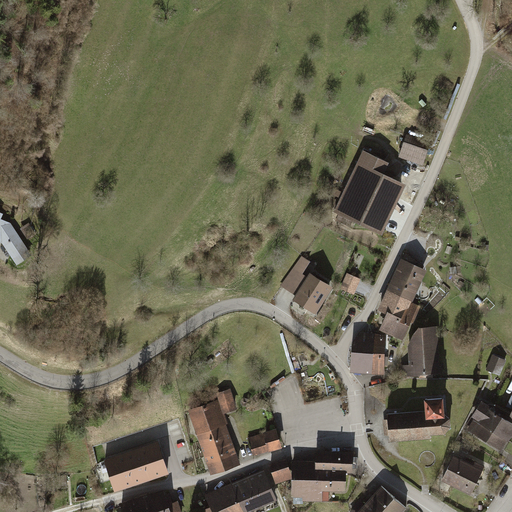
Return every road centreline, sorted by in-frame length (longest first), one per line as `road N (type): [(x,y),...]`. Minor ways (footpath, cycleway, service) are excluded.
road 1 (residential): [(332,358),(365,315),(403,239),(477,57),(460,0)]
road 2 (tertiary): [(332,358),(280,316),(240,303),(208,312),(93,380),(46,378),(0,353)]
road 3 (residential): [(360,432),(102,502)]
road 4 (track): [(511,348),(403,239)]
